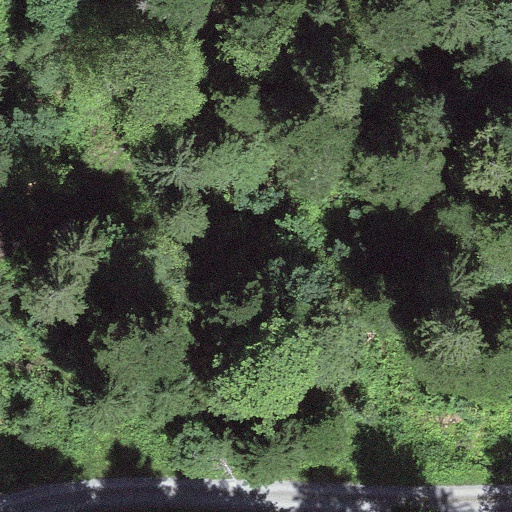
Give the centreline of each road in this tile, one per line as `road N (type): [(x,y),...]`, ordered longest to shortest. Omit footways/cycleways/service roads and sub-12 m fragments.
road 1 (track): [(0,509),(106,486),(511,498)]
road 2 (track): [(241,0),(129,165),(66,216),(0,246)]
